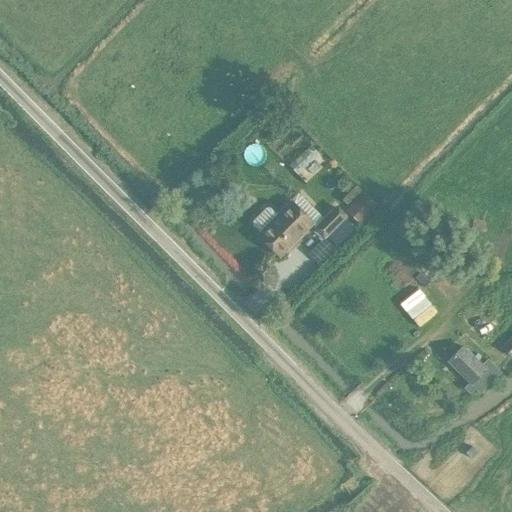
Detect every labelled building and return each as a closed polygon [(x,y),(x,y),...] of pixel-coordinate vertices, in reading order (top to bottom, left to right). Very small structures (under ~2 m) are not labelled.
[(346,209),(359,223),(375,207),(362,194),(346,209)] [(279,257),(312,224),(290,201),(276,214),(270,208),(266,208),(252,221),(252,225),(259,232),(257,234),(279,257)] [(315,227),(325,237),(345,217),(335,207),(315,227)] [(509,338),(501,330),(497,333),(491,326),(480,336),(495,351),(509,338)] [(511,336),(501,347),(511,357),(511,336)] [(480,392),(499,372),(488,360),(482,366),(462,347),(448,361),(471,383),(466,388),(470,392),(475,387),(480,392)]
